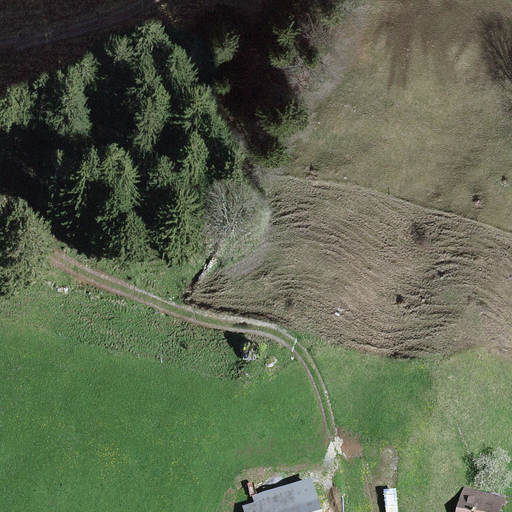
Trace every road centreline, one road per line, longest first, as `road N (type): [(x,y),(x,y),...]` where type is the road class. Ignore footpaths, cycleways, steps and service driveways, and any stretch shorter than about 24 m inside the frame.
road 1 (track): [(0,236),(294,345),(309,360),(354,511)]
road 2 (track): [(145,0),(65,32),(0,46)]
